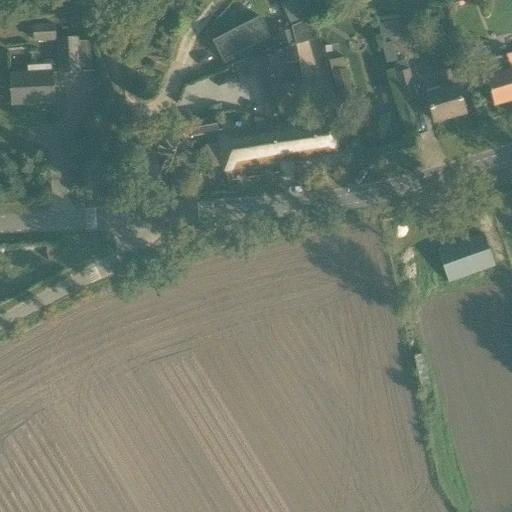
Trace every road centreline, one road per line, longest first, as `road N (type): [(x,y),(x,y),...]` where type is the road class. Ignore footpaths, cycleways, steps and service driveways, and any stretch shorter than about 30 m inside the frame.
road 1 (unclassified): [(147,219),(369,199),(511,155)]
road 2 (track): [(84,0),(168,194),(147,219)]
road 3 (unclassified): [(0,322),(100,269),(147,219)]
road 4 (unclassified): [(147,219),(0,227)]
